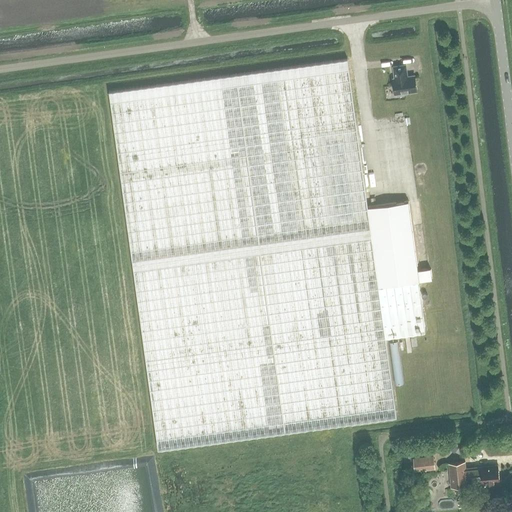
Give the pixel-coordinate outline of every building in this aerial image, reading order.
[(420,281),(409,201),(368,207),(348,59),(109,92),(158,450),(397,417),(386,338),(426,332),(419,281),(420,281)] [(395,79),(393,79),(395,95),(397,94),(397,96),(404,95),(404,93),(417,92),(415,76),(407,77),(406,65),(393,67),(395,79)] [(394,383),(403,382),(400,339),(391,340),(394,383)] [(434,457),(414,459),(415,471),(435,469),(434,457)] [(499,466),(466,469),(465,461),(449,463),(451,488),(468,486),(468,483),(471,483),(472,484),(500,481),(499,466)]
